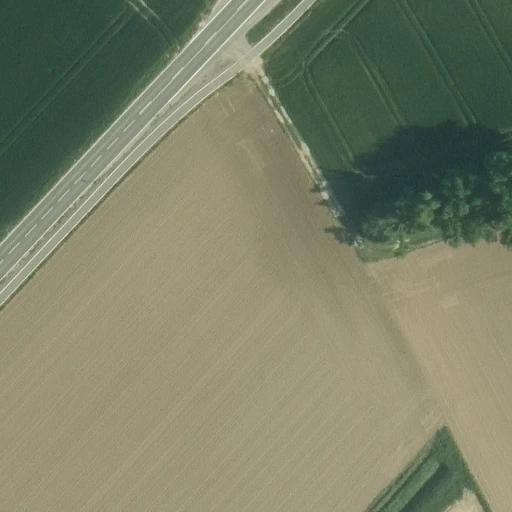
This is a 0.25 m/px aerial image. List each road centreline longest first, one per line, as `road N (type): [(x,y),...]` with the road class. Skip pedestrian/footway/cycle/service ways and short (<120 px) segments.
road 1 (track): [(223,27),(359,244),(399,243),(511,207)]
road 2 (secondary): [(249,0),(0,262)]
